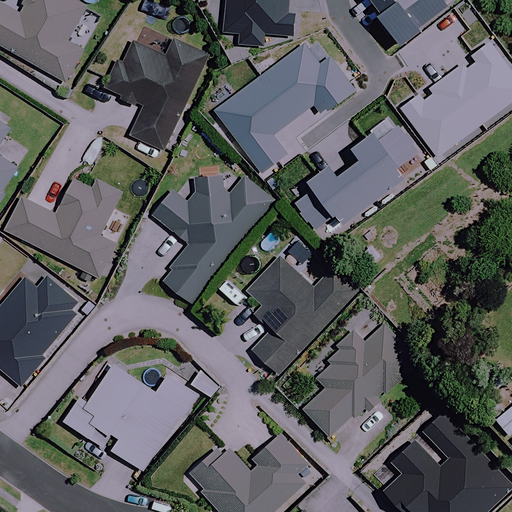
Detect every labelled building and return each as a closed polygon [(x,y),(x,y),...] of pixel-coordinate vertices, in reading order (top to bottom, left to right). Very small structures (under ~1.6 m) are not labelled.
[(30,0),(21,15),(0,2),(0,44),(66,84),(85,52),(69,43),(88,10),(71,0),(30,0)] [(292,9),(292,0),(229,0),(227,29),(244,30),(243,40),(269,42),(270,31),(297,33),(299,10),(292,9)] [(380,0),(410,38),(429,24),(427,22),(451,3),(448,0),(380,0)] [(486,122),(511,103),(511,62),(494,39),(476,52),(481,59),(472,66),(469,61),(451,74),(486,122)] [(324,62),(308,40),(264,73),(298,118),(318,102),(326,111),(359,86),(335,54),(324,62)] [(133,137),(166,151),(174,155),(195,109),(187,105),(209,57),(176,42),(168,59),(133,43),(110,92),(146,108),(133,137)] [(298,118),(264,73),(219,107),(266,170),(291,151),(277,133),(298,118)] [(486,122),(451,74),(435,86),(439,92),(430,98),(425,90),(405,105),(441,155),(486,122)] [(0,156),(0,149),(7,139),(13,130),(0,122),(0,207),(8,196),(3,193),(19,169),(0,156)] [(407,161),(382,127),(360,143),(368,155),(357,163),(382,196),(413,174),(404,163),(407,161)] [(337,160),(316,176),(341,210),(343,208),(351,219),(382,196),(357,163),(346,171),(337,160)] [(222,187),(221,177),(197,179),(199,193),(190,205),(175,193),(155,218),(192,247),(164,282),(193,305),(275,203),(245,179),(233,195),(222,187)] [(97,180),(93,188),(78,181),(59,217),(25,199),(8,231),(102,280),(119,248),(101,238),(124,193),(97,180)] [(316,287),(283,255),(250,290),(265,304),(258,311),(276,327),(256,348),(281,372),(359,289),(335,267),(316,287)] [(84,308),(48,280),(39,291),(26,281),(0,313),(0,361),(25,382),(84,308)] [(344,346),(332,357),(336,361),(320,376),(330,386),(308,406),(335,434),(367,404),(371,408),(423,359),(388,322),(369,340),(357,327),(342,343),(344,346)] [(157,390),(117,361),(90,399),(85,396),(69,419),(106,445),(117,430),(125,436),(116,449),(146,470),(201,392),(171,371),(157,390)] [(511,398),(511,389),(506,381),(494,391),(505,404),(511,398)] [(511,433),(511,407),(498,419),(511,435),(511,433)] [(486,511),(511,488),(511,485),(445,414),(426,433),(451,460),(442,469),(417,442),(394,463),(405,475),(387,492),(405,511),(486,511)] [(251,474),(245,468),(232,453),(198,483),(223,511),(277,511),(306,486),(297,475),(307,466),(281,437),(262,454),(267,460),(251,474)]
